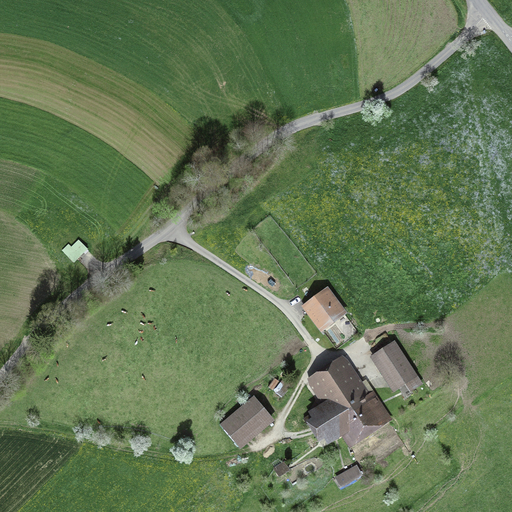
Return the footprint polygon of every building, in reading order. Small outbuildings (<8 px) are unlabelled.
[(68,245),(63,250),(74,262),(86,249),(78,241),(71,248),(68,245)] [(327,291),(305,307),(321,329),(343,313),(327,291)] [(397,387),(414,376),(394,344),(377,355),(397,387)] [(304,419),(308,425),(316,420),(328,440),(340,432),(347,442),(386,417),(368,389),(361,394),(340,361),(313,379),(329,403),(304,419)] [(253,398),(222,424),(241,446),(271,420),(253,398)] [(274,469),(278,476),(288,469),(284,463),(274,469)] [(349,482),(361,475),(356,468),(337,479),(340,485),(348,480),(349,482)]
